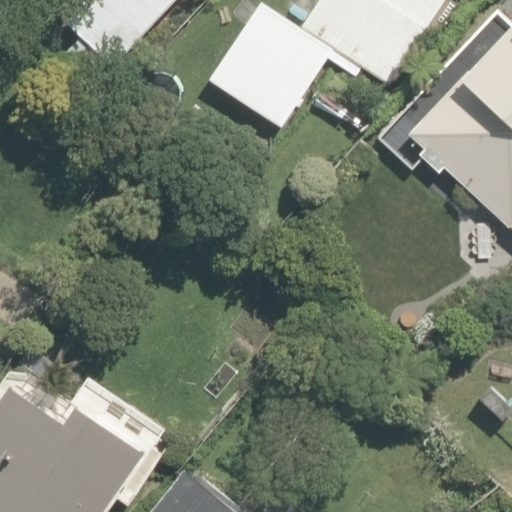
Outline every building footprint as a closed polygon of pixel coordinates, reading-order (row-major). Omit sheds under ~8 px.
[(114,73),(179,0),(83,0),(62,25),(114,73)] [(259,0),(210,77),(282,125),(326,58),(355,77),(362,66),(390,83),(443,0),(317,0),(302,24),(264,0),(259,0)] [(444,164),(511,227),(511,21),(409,133),(423,146),(418,151),(438,170),(444,164)] [(98,95),(115,77),(76,41),(60,59),(98,95)] [(0,397),(0,511),(101,511),(145,447),(76,401),(65,418),(10,382),(0,397)] [(144,511),(243,511),(183,464),(144,511)]
